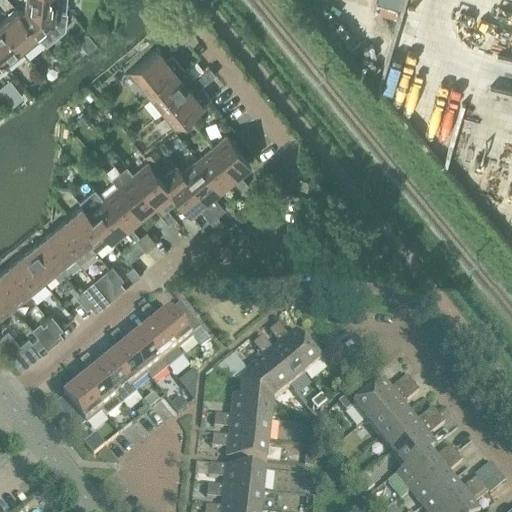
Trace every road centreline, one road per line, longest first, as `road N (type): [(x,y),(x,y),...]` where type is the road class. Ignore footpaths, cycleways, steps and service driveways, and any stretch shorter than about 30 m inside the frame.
road 1 (residential): [(511,467),(413,343),(393,295),(371,283),(265,262)]
road 2 (residential): [(265,262),(210,255),(181,263),(5,400)]
road 3 (residential): [(265,262),(295,152),(201,34)]
